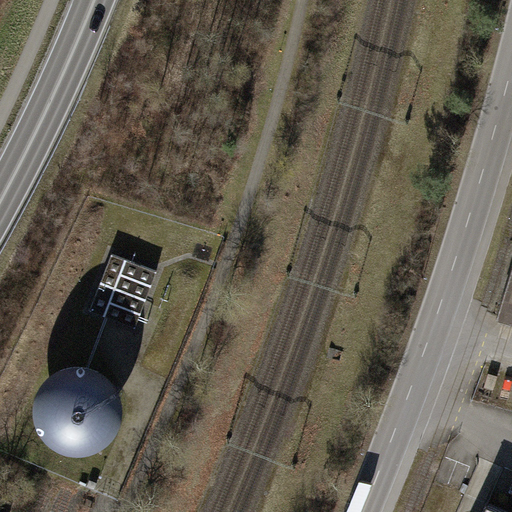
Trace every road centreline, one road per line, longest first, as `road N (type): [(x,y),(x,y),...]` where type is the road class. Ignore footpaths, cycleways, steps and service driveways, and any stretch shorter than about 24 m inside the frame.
road 1 (unclassified): [(363,511),(457,260),(511,73)]
road 2 (trunk): [(0,205),(96,0)]
